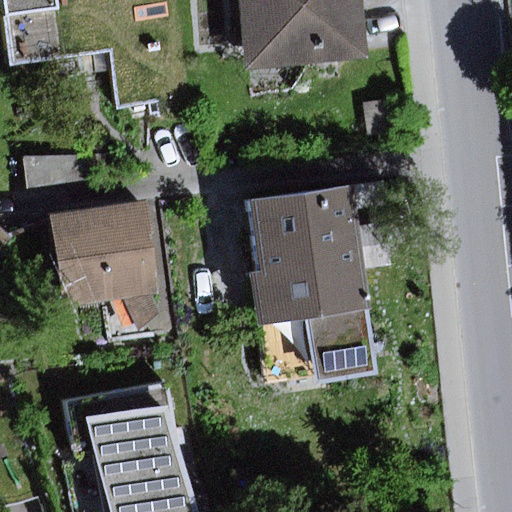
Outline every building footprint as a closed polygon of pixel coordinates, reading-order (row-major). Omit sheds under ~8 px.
[(169,0),(0,0),(0,8),(7,64),(105,51),(112,106),(149,101),(151,115),(184,111),(169,0)] [(361,0),(240,0),(247,70),(367,60),(361,0)] [(388,101),(364,103),(367,135),(392,132),(388,101)] [(107,156),(23,158),(27,190),(109,177),(107,156)] [(355,192),(255,206),(265,276),(255,277),(262,326),(376,310),(370,270),(395,267),(389,223),(360,228),(355,192)] [(148,205),(57,219),(70,307),(124,299),(152,294),(161,293),(148,205)] [(0,227),(0,253),(13,238),(0,227)] [(152,294),(124,299),(139,331),(160,313),(152,294)] [(376,310),(262,326),(270,383),(320,375),(322,389),(386,380),(376,310)] [(165,386),(71,403),(80,459),(97,458),(106,511),(198,511),(179,439),(165,386)]
